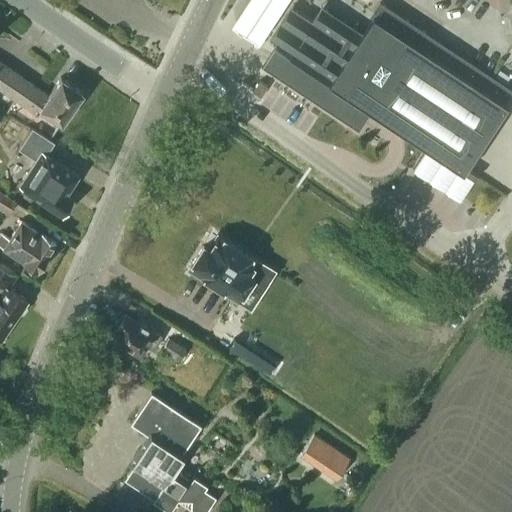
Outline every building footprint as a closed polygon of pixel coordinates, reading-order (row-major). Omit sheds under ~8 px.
[(285,0),(245,0),(233,19),(261,37),(285,0)] [(464,170),(508,103),(505,101),(511,90),(511,88),(381,1),(380,3),(381,3),(370,20),(365,28),(362,31),(328,8),(318,23),(297,9),(276,41),(292,51),(290,55),(285,52),(279,62),(273,71),(358,127),(365,118),(371,108),(464,170)] [(48,95),(8,68),(0,79),(0,88),(36,113),(39,108),(61,123),(63,120),(68,119),(73,112),(71,108),(82,93),(60,78),(48,95)] [(499,68),(494,76),(505,83),(510,75),(499,68)] [(77,175),(47,155),(56,143),(33,128),(20,148),(40,162),(22,189),(61,214),(71,198),(65,194),(77,175)] [(0,190),(0,207),(8,213),(16,200),(0,190)] [(0,233),(0,246),(36,270),(54,242),(20,220),(8,238),(0,233)] [(204,245),(190,266),(238,297),(250,279),(262,287),(273,269),(217,234),(209,248),(204,245)] [(0,339),(19,312),(25,311),(28,307),(26,302),(27,301),(7,287),(16,273),(0,261),(0,339)] [(147,344),(154,348),(162,334),(155,330),(127,313),(122,315),(118,321),(119,324),(116,328),(112,336),(113,339),(141,355),(147,344)] [(169,338),(162,350),(179,359),(186,347),(169,337),(169,338)] [(181,456),(202,424),(152,391),(131,423),(147,434),(128,463),(133,467),(125,479),(155,499),(153,500),(170,511),(178,499),(198,511),(205,511),(216,496),(205,489),(208,485),(194,475),(191,479),(175,469),(183,457),(181,456)] [(311,461),(336,478),(350,457),(325,440),(311,461)]
